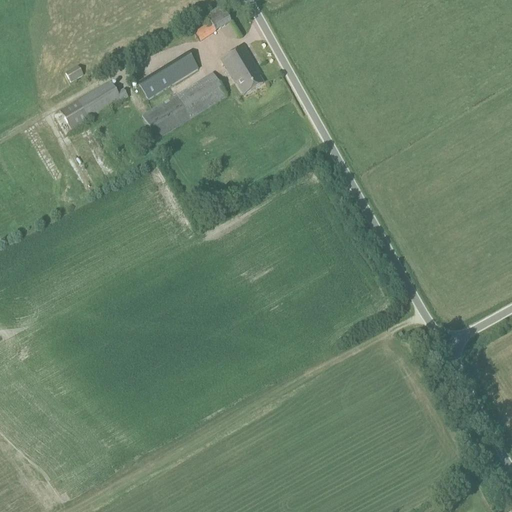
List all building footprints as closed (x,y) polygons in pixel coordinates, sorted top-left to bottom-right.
[(220,7),(205,16),(209,24),(194,34),(200,43),(215,33),(215,34),(231,24),(220,7)] [(261,74),(244,47),(221,62),(234,83),(236,82),(244,96),(263,84),(258,76),(261,74)] [(148,102),(198,71),(188,54),(138,85),(148,102)] [(71,84),(82,77),(77,67),(65,74),(71,84)] [(156,141),(227,98),(212,73),(142,117),(156,141)] [(129,99),(124,90),(117,94),(110,82),(60,113),(71,132),(129,99)]
